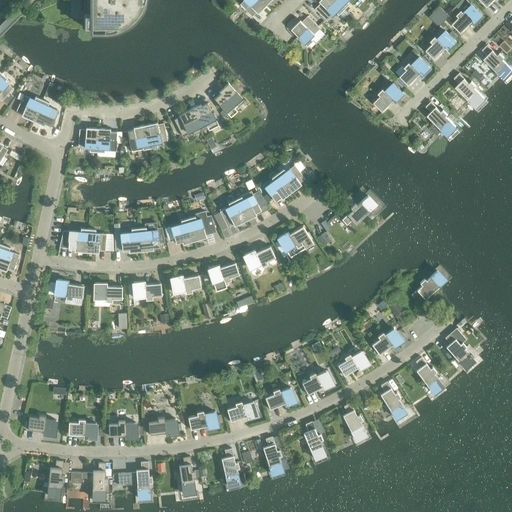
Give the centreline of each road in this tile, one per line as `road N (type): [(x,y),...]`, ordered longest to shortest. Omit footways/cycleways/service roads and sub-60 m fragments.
road 1 (residential): [(46,449),(153,452),(256,430),(389,367),(445,322)]
road 2 (residential): [(36,259),(123,266),(180,257),(246,240),(322,189)]
road 3 (residential): [(60,151),(76,114),(148,110),(214,75)]
road 4 (residential): [(394,111),(511,3)]
road 5 (residential): [(2,421),(28,293)]
